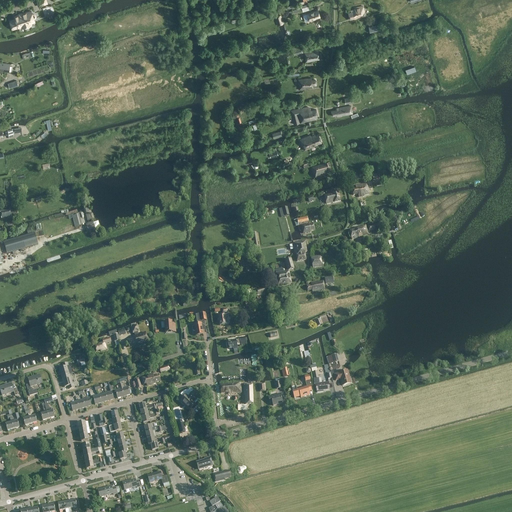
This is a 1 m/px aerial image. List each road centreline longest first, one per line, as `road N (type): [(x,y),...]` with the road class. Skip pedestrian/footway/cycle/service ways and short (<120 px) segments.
road 1 (tertiary): [(220,437),(389,387)]
road 2 (tertiary): [(511,352),(389,387)]
